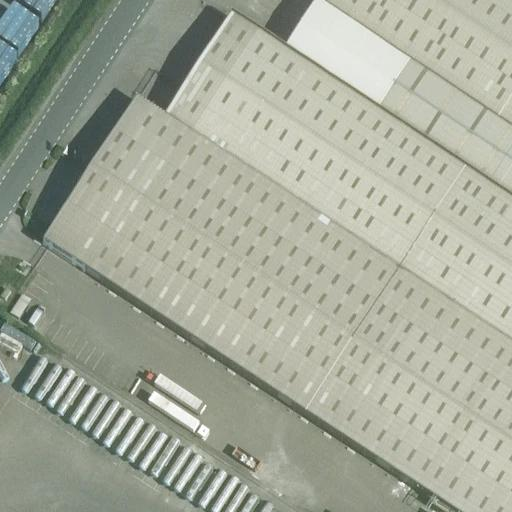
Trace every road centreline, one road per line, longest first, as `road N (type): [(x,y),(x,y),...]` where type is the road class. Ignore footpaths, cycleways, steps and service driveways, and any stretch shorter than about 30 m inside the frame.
road 1 (unclassified): [(0,211),(141,0)]
road 2 (unknown): [(0,493),(27,473),(56,468),(89,471),(142,502)]
